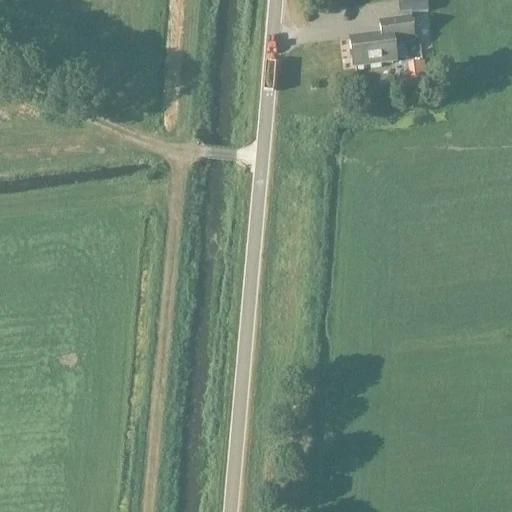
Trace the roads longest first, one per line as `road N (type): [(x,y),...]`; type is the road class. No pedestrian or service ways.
road 1 (track): [(188,0),(142,511)]
road 2 (unclassified): [(230,511),(274,0)]
